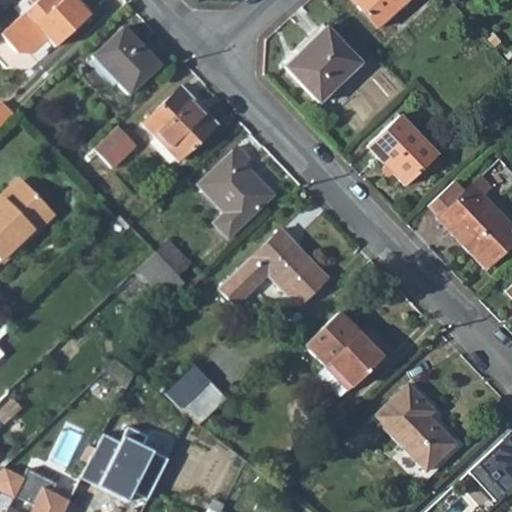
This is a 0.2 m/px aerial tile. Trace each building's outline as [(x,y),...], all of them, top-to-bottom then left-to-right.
[(88,12),(76,0),(32,0),(29,4),(0,29),(0,38),(13,53),(29,54),(45,39),(52,47),(88,12)] [(349,0),(375,29),(407,0),(349,0)] [(91,58),(125,94),(156,64),(122,28),(91,58)] [(281,67),(314,104),(357,65),(324,29),(281,67)] [(141,123),(177,161),(214,125),(177,88),(141,123)] [(364,142),(403,185),(437,152),(399,110),(364,142)] [(137,146),(117,125),(93,148),(113,168),(137,146)] [(210,220),(227,237),(270,195),(243,166),(249,160),(236,147),(199,181),(222,208),(210,220)] [(494,188),(511,178),(502,161),(485,170),(494,188)] [(481,173),(464,190),(454,180),(427,206),(436,216),(434,218),(482,269),(511,240),(511,227),(483,196),(493,186),(481,173)] [(0,253),(30,225),(33,229),(52,211),(20,177),(0,195),(0,253)] [(266,275),(297,308),(327,278),(281,229),(217,289),(233,307),(266,275)] [(154,249),(154,250),(176,273),(188,261),(166,237),(154,249)] [(176,273),(154,250),(136,267),(164,298),(182,280),(180,277),(176,273)] [(511,282),(502,292),(511,302),(511,282)] [(330,388),(342,401),(391,354),(372,334),(364,340),(341,316),(307,348),(327,369),(313,381),(324,393),(330,388)] [(135,371),(117,357),(107,367),(128,385),(135,371)] [(228,398),(194,366),(167,394),(199,426),(228,398)] [(376,416),(429,471),(458,444),(430,415),(435,409),(410,384),(376,416)] [(0,416),(4,420),(19,406),(6,392),(0,397),(0,416)] [(511,443),(504,436),(470,468),(498,497),(511,483),(511,443)] [(86,465),(71,493),(86,500),(100,472),(86,465)] [(0,511),(63,511),(68,502),(42,488),(29,511),(12,511),(4,508),(23,477),(3,469),(0,472),(0,511)]
